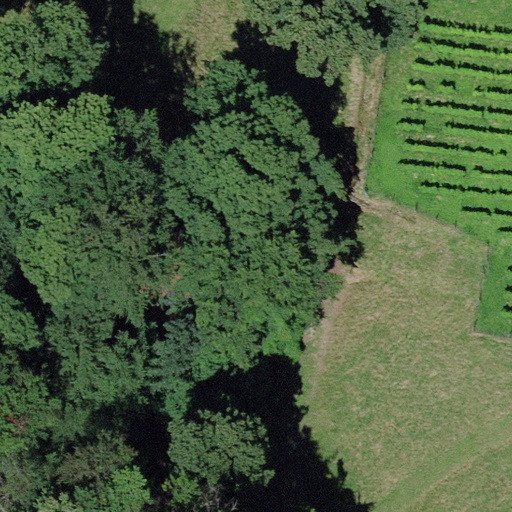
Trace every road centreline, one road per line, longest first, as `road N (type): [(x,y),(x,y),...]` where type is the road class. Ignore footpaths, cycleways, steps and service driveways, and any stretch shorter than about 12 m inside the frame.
road 1 (track): [(324,511),(292,488),(333,276),(284,0)]
road 2 (track): [(176,0),(146,63),(82,49),(74,0)]
road 3 (track): [(511,431),(485,441),(393,511)]
